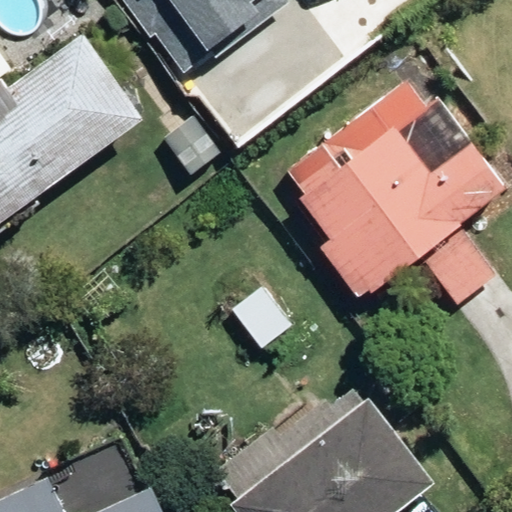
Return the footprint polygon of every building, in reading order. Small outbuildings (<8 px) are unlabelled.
[(290,1),(288,0),(119,0),(148,36),(155,31),(185,70),(213,48),(218,55),(290,1)] [(96,25),(0,93),(0,222),(158,109),(96,25)] [(0,75),(18,63),(0,37),(0,75)] [(432,247),(468,294),(504,266),(469,220),(511,187),(511,170),(486,136),(449,165),(413,118),(437,99),(416,74),(301,164),(348,228),(336,237),(374,286),(384,278),(388,282),(432,247)] [(239,305),(270,344),(300,319),(269,280),(239,305)] [(234,505),(239,511),(397,511),(432,485),(367,402),(234,505)] [(68,511),(53,475),(0,497),(0,511),(156,511),(147,490),(95,511),(68,511)]
